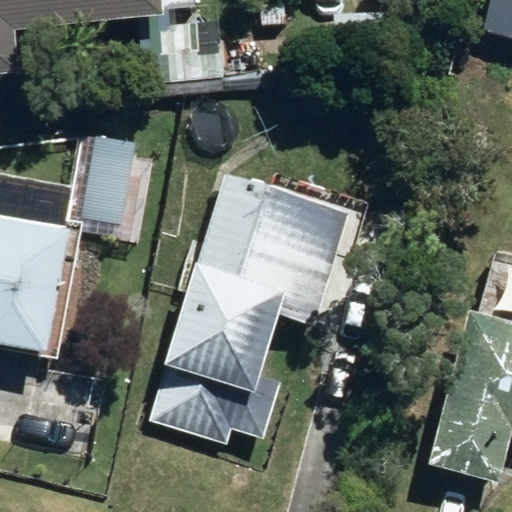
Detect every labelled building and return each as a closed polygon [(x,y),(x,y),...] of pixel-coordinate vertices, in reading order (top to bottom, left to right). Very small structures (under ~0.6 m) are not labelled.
[(0,0),(0,74),(18,73),(14,30),(131,22),(137,91),(225,84),(218,4),(198,5),(197,0),(0,0)] [(334,0),(336,36),(382,33),(381,0),(334,0)] [(86,204),(120,211),(129,165),(94,159),(86,204)] [(154,419),(229,442),(233,429),(264,438),(305,300),(323,305),(352,212),(228,174),(154,419)] [(0,343),(49,353),(73,228),(0,214),(0,343)] [(432,465),(502,484),(511,444),(511,322),(472,312),(432,465)]
